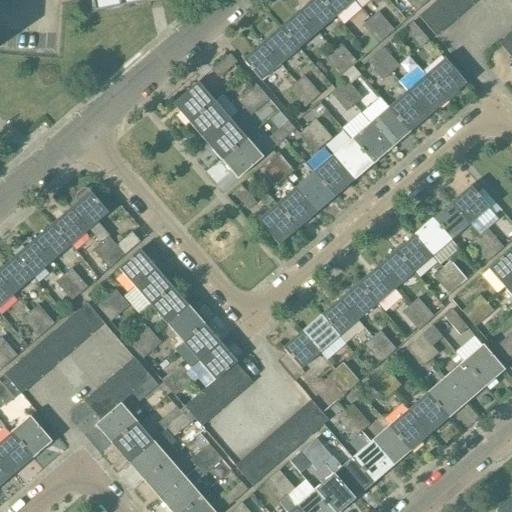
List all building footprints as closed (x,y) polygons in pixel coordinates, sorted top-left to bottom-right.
[(156,2),(161,1),(161,0),(90,0),(93,14),(156,2)] [(318,34),(336,18),(320,0),(311,0),(298,12),(318,34)] [(320,0),(336,18),(354,2),(352,0),(320,0)] [(407,0),(417,11),(424,6),(418,0),(407,0)] [(453,22),(461,14),(448,0),(438,0),(436,2),(453,22)] [(448,0),(461,14),(469,7),(463,0),(448,0)] [(444,29),(453,22),(436,2),(428,9),(444,29)] [(436,36),(444,29),(428,9),(419,16),(436,36)] [(299,49),(318,34),(298,12),(280,27),(299,49)] [(395,30),(395,29),(379,12),(370,20),(386,38),(395,30)] [(380,44),(386,38),(370,20),(363,25),(380,44)] [(422,47),(430,40),(414,22),(406,29),(422,47)] [(281,65),(299,49),(280,27),(262,43),(281,65)] [(511,41),(507,36),(499,43),(511,57),(511,41)] [(262,81),(281,65),(262,43),(243,59),(262,81)] [(349,70),(354,66),(358,62),(342,44),(333,51),(349,70)] [(384,47),(376,54),(392,73),(400,65),(384,47)] [(349,70),(333,51),(326,57),(342,76),(349,70)] [(219,78),(238,62),(231,54),(230,54),(212,70),(219,78)] [(392,73),(376,54),(368,61),(384,80),(392,73)] [(467,83),(445,58),(426,74),(448,99),(467,83)] [(408,91),(429,116),(448,99),(426,74),(418,65),(399,81),(408,91)] [(312,102),(318,97),(321,94),(305,76),(296,83),(312,102)] [(347,79),(339,86),(355,105),(363,98),(347,79)] [(215,101),(198,83),(173,104),(189,123),(215,101)] [(312,102),(296,83),(289,90),(305,108),(312,102)] [(257,84),(256,84),(238,100),(245,108),(263,91),(257,84)] [(355,105),(339,86),(335,89),(331,93),(347,112),(355,105)] [(263,91),(245,108),(252,116),(271,100),(263,91)] [(429,116),(408,91),(389,107),(411,132),(429,116)] [(231,120),(215,101),(189,123),(205,142),(231,120)] [(392,148),(411,132),(389,107),(370,123),(392,148)] [(317,119),(308,126),(325,145),(333,138),(317,119)] [(205,142),(222,161),(230,153),(247,139),(231,120),(205,142)] [(286,138),(296,129),(289,121),(288,122),(270,137),(277,145),(286,138)] [(392,148),(370,123),(351,139),(373,164),(392,148)] [(308,126),(304,130),(301,133),(316,152),(325,145),(308,126)] [(263,157),(247,139),(230,153),(222,161),(238,179),(263,157)] [(373,164),(351,139),(333,155),(354,180),(373,164)] [(278,153),(271,159),(287,178),(295,171),(279,152),(279,153),(278,153)] [(354,180),(333,155),(314,171),(336,197),(354,180)] [(287,178),(271,159),(263,166),(279,185),(287,178)] [(336,197),(314,171),(295,188),(317,213),(336,197)] [(257,203),(241,185),(233,192),(249,210),(257,203)] [(471,186),(452,202),(471,225),(481,237),(489,230),(500,220),(490,208),(496,203),(483,188),(477,194),(471,186)] [(317,213),(295,188),(276,204),(298,229),(317,213)] [(77,203),(72,208),(91,229),(103,243),(110,237),(98,223),(108,214),(88,190),(82,189),(76,195),(75,200),(77,203)] [(452,241),(471,225),(452,202),(433,219),(452,241)] [(298,229),(276,204),(258,220),(279,245),(298,229)] [(72,246),(91,229),(72,208),(53,224),(72,246)] [(433,257),(452,241),(433,219),(414,235),(433,257)] [(53,262),(72,246),(53,224),(34,240),(53,262)] [(497,255),(505,248),(489,230),(481,237),(497,255)] [(103,243),(118,261),(125,255),(140,242),(131,233),(117,246),(110,237),(103,243)] [(415,273),(433,257),(414,235),(396,251),(415,273)] [(489,262),(497,255),(481,237),(473,244),(489,262)] [(34,278),(53,262),(34,240),(15,256),(34,278)] [(110,269),(118,261),(103,243),(94,250),(110,269)] [(140,250),(119,269),(135,288),(157,269),(140,250)] [(396,290),(415,273),(396,251),(377,267),(396,290)] [(506,289),(511,283),(511,252),(511,251),(490,270),(506,289)] [(0,276),(16,294),(34,278),(15,256),(0,269),(0,276)] [(444,269),(459,287),(467,280),(452,262),(444,269)] [(377,306),(396,290),(377,267),(358,283),(377,306)] [(88,287),(72,269),(65,276),(81,294),(88,287)] [(173,288),(157,269),(135,288),(151,307),(173,288)] [(451,294),(459,287),(444,269),(435,275),(451,294)] [(0,307),(16,294),(0,276),(0,307)] [(72,301),(81,294),(65,276),(57,283),(72,301)] [(358,322),(377,306),(358,283),(339,300),(358,322)] [(189,307),(173,288),(151,307),(167,326),(189,307)] [(98,307),(104,315),(123,299),(116,291),(98,307)] [(462,312),(469,320),(488,304),(480,296),(462,312)] [(104,315),(111,323),(130,307),(123,299),(104,315)] [(339,300),(320,316),(339,338),(346,346),(365,329),(358,322),(339,300)] [(434,318),(418,300),(411,306),(427,325),(434,318)] [(96,331),(104,324),(87,303),(79,311),(96,331)] [(469,320),(476,328),(494,312),(488,304),(469,320)] [(47,331),(56,323),(40,305),(31,312),(47,331)] [(418,332),(427,325),(411,306),(402,313),(418,332)] [(206,326),(189,307),(167,326),(184,345),(206,326)] [(459,336),(468,329),(452,310),(443,317),(459,336)] [(88,338),(96,331),(79,311),(71,318),(88,338)] [(40,337),(47,331),(31,312),(24,319),(40,337)] [(320,354),(339,338),(320,316),(301,332),(320,354)] [(88,338),(71,318),(62,325),(80,345),(88,338)] [(71,352),(80,345),(62,325),(54,332),(71,352)] [(222,344),(206,326),(184,345),(200,364),(222,344)] [(130,344),(137,352),(155,336),(149,328),(130,344)] [(71,352),(54,332),(45,339),(63,359),(71,352)] [(301,370),(320,354),(301,332),(283,348),(301,370)] [(396,351),(396,350),(380,332),(373,339),(389,357),(396,351)] [(511,333),(494,349),(501,357),(511,347),(511,333)] [(137,352),(144,360),(162,344),(155,336),(137,352)] [(439,355),(422,336),(414,343),(430,361),(439,355)] [(18,355),(3,337),(0,339),(0,351),(10,363),(18,355)] [(54,366),(63,359),(45,339),(37,346),(54,366)] [(380,365),(389,357),(373,339),(364,346),(380,365)] [(430,361),(414,343),(406,349),(423,368),(430,361)] [(200,364),(215,382),(216,383),(220,380),(228,372),(236,365),(238,363),(222,344),(200,364)] [(54,366),(37,346),(29,353),(46,373),(54,366)] [(505,372),(483,346),(464,362),(486,387),(505,372)] [(511,347),(501,357),(508,365),(511,361),(511,347)] [(0,367),(2,370),(10,363),(0,351),(0,367)] [(38,380),(46,373),(29,353),(20,360),(38,380)] [(126,366),(143,385),(151,378),(134,358),(126,366)] [(38,380),(20,360),(12,367),(29,387),(38,380)] [(446,378),(468,404),(486,387),(464,362),(446,378)] [(162,382),(168,389),(188,373),(181,365),(162,382)] [(253,384),(249,379),(236,365),(228,372),(245,391),(253,384)] [(352,390),(356,386),(359,383),(343,365),(335,371),(352,390)] [(134,393),(143,385),(126,366),(118,373),(134,393)] [(21,394),(29,387),(12,367),(4,374),(21,394)] [(377,375),(393,393),(401,387),(385,368),(377,375)] [(352,390),(335,371),(327,378),(343,397),(352,390)] [(245,391),(228,372),(220,380),(236,399),(245,391)] [(133,394),(134,393),(118,373),(109,380),(126,400),(133,394)] [(168,389),(175,397),(194,381),(188,373),(168,389)] [(377,375),(369,381),(385,400),(393,393),(377,375)] [(143,385),(134,393),(133,394),(140,403),(159,387),(159,386),(152,378),(151,378),(143,385)] [(449,420),(468,404),(446,378),(427,394),(449,420)] [(117,407),(121,404),(126,400),(109,380),(101,387),(117,407)] [(216,383),(215,382),(210,386),(228,406),(236,399),(220,380),(216,383)] [(0,398),(6,406),(14,398),(0,381),(0,398)] [(228,406),(210,386),(202,393),(219,413),(228,406)] [(109,414),(117,407),(101,387),(92,394),(109,414)] [(219,413),(202,393),(193,401),(211,421),(219,413)] [(101,421),(109,414),(92,394),(84,401),(101,421)] [(449,420),(427,394),(408,410),(430,436),(449,420)] [(211,421),(193,401),(185,408),(202,428),(211,421)] [(329,421),(322,414),(312,401),(303,408),(321,429),(324,426),(329,421)] [(112,445),(137,423),(121,404),(117,407),(109,414),(101,421),(95,426),(112,445)] [(354,406),(345,414),(362,433),(370,426),(354,406)] [(184,415),(181,411),(177,408),(158,424),(164,431),(165,432),(184,415)] [(321,429),(303,408),(294,416),(312,436),(321,429)] [(389,426),(411,452),(430,436),(408,410),(407,411),(389,426)] [(362,433),(345,414),(338,420),(355,439),(362,433)] [(184,415),(165,432),(172,440),(173,439),(191,423),(184,415)] [(304,443),(312,436),(294,416),(286,423),(304,443)] [(12,432),(11,433),(33,458),(52,442),(30,417),(12,432)] [(128,464),(153,441),(137,423),(112,445),(128,464)] [(304,443),(286,423),(277,430),(295,450),(304,443)] [(411,452),(389,426),(371,442),(393,468),(411,452)] [(287,458),(295,450),(277,430),(269,438),(287,458)] [(164,431),(153,441),(128,464),(144,482),(169,460),(177,453),(171,447),(176,443),(173,439),(172,440),(165,432),(164,431)] [(0,457),(15,475),(33,458),(11,433),(0,442),(0,457)] [(287,458),(269,438),(260,445),(278,465),(287,458)] [(333,458),(316,439),(308,446),(325,465),(333,458)] [(393,468),(371,442),(352,459),(374,484),(393,468)] [(197,469),(216,453),(209,445),(190,461),(197,469)] [(270,472),(278,465),(260,445),(252,452),(270,472)] [(325,465),(308,446),(301,453),(317,471),(325,465)] [(270,472),(252,452),(243,459),(261,480),(270,472)] [(204,477),(223,461),(216,453),(197,469),(204,477)] [(0,487),(15,475),(0,457),(0,487)] [(252,487),(261,480),(243,459),(236,466),(235,467),(252,487)] [(374,484),(352,459),(333,475),(355,500),(374,484)] [(160,501),(185,479),(169,460),(144,482),(160,501)] [(295,490),(279,472),(271,478),(287,497),(295,490)] [(341,511),(355,500),(333,475),(314,491),(332,511),(341,511)] [(287,497),(271,478),(263,485),(279,504),(287,497)] [(160,501),(169,511),(185,511),(201,498),(201,497),(185,479),(160,501)] [(223,498),(230,506),(248,490),(242,482),(241,482),(223,498)] [(332,511),(314,491),(296,507),(300,511),(332,511)] [(497,511),(511,511),(511,497),(497,511)] [(213,511),(201,498),(185,511),(213,511)] [(249,511),(242,503),(234,510),(235,511),(249,511)]
